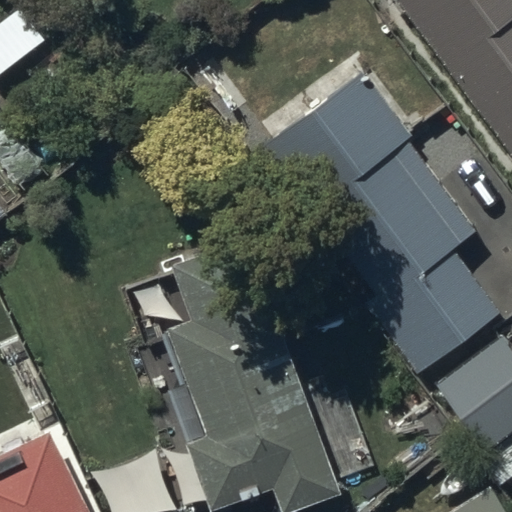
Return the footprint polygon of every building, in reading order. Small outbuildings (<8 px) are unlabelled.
[(511,0),(395,0),(511,157),(511,0)] [(412,137),(363,72),(264,144),(374,296),(365,302),(420,375),(502,313),(455,251),(478,234),(407,140),(412,137)] [(205,435),(184,443),(210,511),(213,511),(272,490),(280,511),(297,511),(342,495),(245,238),(169,267),(190,320),(165,330),(205,435)] [(511,345),(502,333),(436,385),(475,437),(467,444),(501,487),(511,478),(511,435),(511,436),(511,435),(511,345)] [(0,511),(90,511),(42,412),(0,432),(0,511)] [(509,511),(493,484),(449,511),(509,511)]
